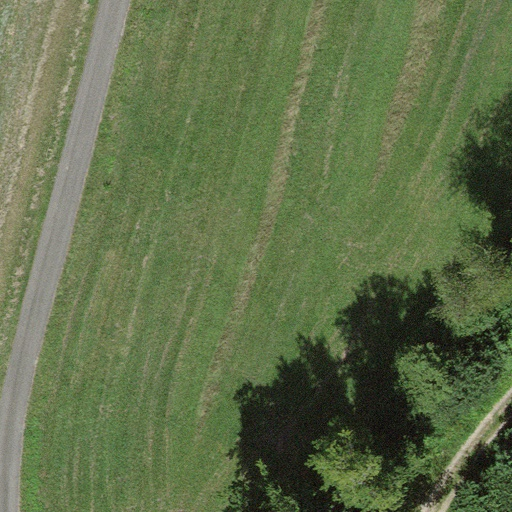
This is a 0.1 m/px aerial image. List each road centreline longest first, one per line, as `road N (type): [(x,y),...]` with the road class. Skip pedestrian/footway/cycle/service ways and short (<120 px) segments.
road 1 (track): [(8,511),(26,355),(117,0)]
road 2 (track): [(433,511),(511,408)]
